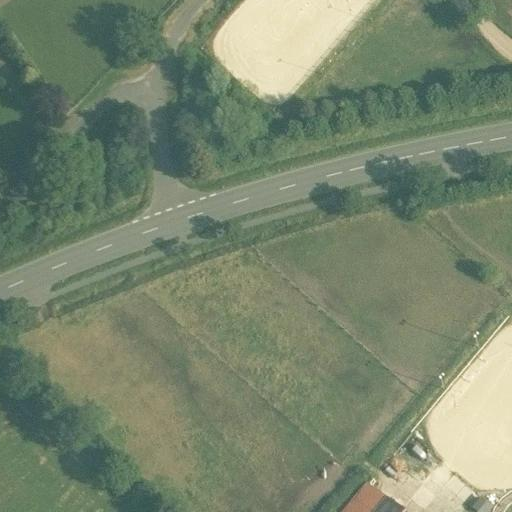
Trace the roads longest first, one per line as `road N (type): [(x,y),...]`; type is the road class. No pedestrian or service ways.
road 1 (tertiary): [(511,135),(391,159),(176,222)]
road 2 (residential): [(176,222),(154,108),(174,35),(202,0)]
road 3 (tertiary): [(176,222),(0,289)]
